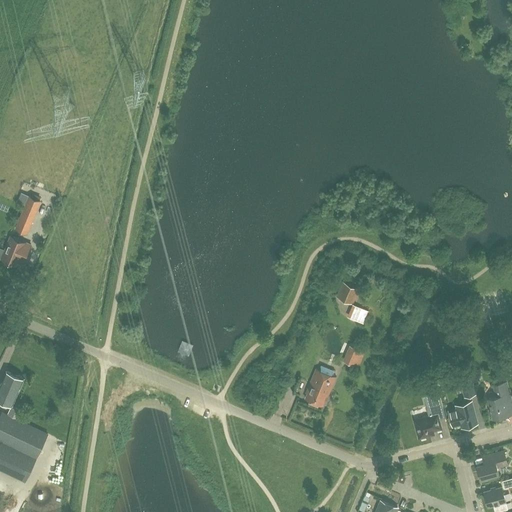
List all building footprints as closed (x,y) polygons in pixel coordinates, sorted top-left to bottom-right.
[(41,201),(29,196),(22,193),(19,200),(26,203),(15,228),(27,233),(36,213),(36,212),(41,201)] [(31,244),(11,236),(5,250),(0,248),(0,256),(2,258),(1,259),(16,265),(19,259),(24,262),(31,244)] [(360,289),(342,281),(336,296),(353,304),(360,289)] [(353,304),(352,304),(347,316),(363,323),(368,310),(353,304)] [(358,369),(366,352),(351,346),(344,362),(358,369)] [(305,398),(322,405),(327,395),(328,396),(336,376),(333,375),(335,371),(321,365),(319,369),(316,368),(306,392),(308,393),(305,398)] [(0,398),(13,404),(24,378),(6,370),(0,384),(0,398)] [(463,396),(476,393),(471,377),(459,381),(463,396)] [(494,418),(507,415),(511,413),(511,401),(507,381),(494,385),(497,396),(488,398),(494,418)] [(449,410),(451,417),(453,426),(461,424),(462,427),(477,422),(472,401),(456,405),(457,408),(449,410)] [(429,416),(414,420),(419,438),(427,436),(428,435),(429,435),(429,434),(429,433),(429,432),(442,428),(439,419),(446,417),(442,403),(426,407),(429,416)] [(47,434),(2,412),(0,416),(0,468),(25,481),(47,434)] [(492,461),(477,465),(481,478),(499,473),(497,466),(508,463),(504,451),(490,454),(492,461)] [(511,477),(502,480),(504,488),(511,485),(511,477)] [(508,509),(506,501),(502,486),(484,491),(488,506),(494,504),(496,511),(508,509)] [(395,511),(398,507),(381,500),(375,511),(395,511)]
